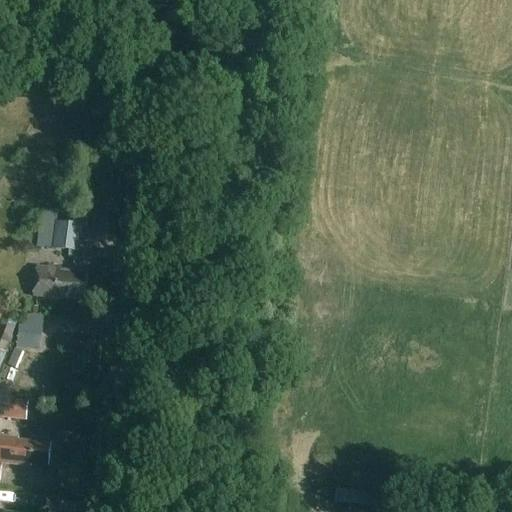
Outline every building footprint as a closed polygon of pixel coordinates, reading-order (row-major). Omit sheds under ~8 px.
[(53,250),(80,253),(83,226),(56,223),(53,250)] [(14,248),(41,252),(44,227),(17,224),(14,248)] [(86,302),(89,274),(36,268),(32,298),(69,302),(70,300),(86,302)] [(29,306),(28,315),(38,316),(39,307),(29,306)] [(25,316),(20,348),(37,350),(42,318),(25,316)] [(0,419),(27,422),(29,402),(2,399),(0,419)] [(47,467),(49,448),(32,446),(33,443),(0,439),(0,486),(2,465),(31,469),(32,465),(47,467)] [(333,503),(369,507),(371,493),(335,489),(333,503)] [(386,495),(371,493),(369,507),(384,508),(386,495)]
